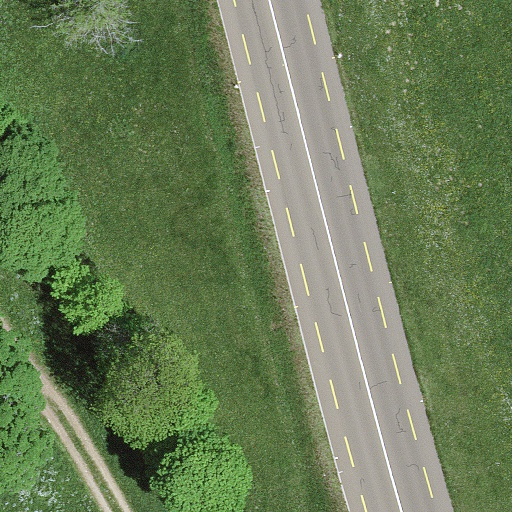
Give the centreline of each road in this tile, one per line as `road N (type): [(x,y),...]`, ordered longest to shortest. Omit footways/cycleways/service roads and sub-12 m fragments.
road 1 (primary): [(401,511),(269,0)]
road 2 (track): [(0,330),(120,511)]
